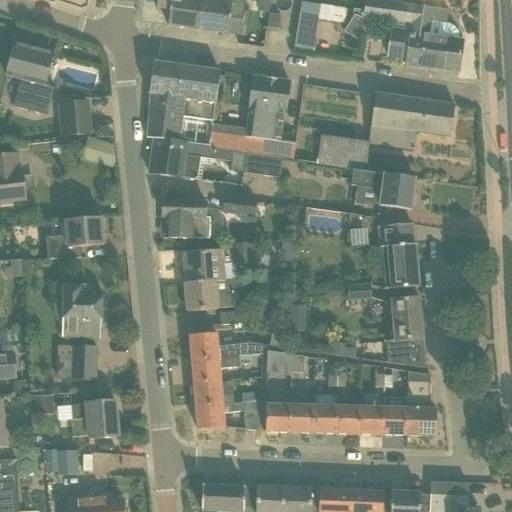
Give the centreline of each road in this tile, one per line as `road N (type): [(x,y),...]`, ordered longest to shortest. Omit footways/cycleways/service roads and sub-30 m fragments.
road 1 (residential): [(163,458),(119,42)]
road 2 (residential): [(492,94),(119,42)]
road 3 (residential): [(163,458),(468,467)]
road 4 (residential): [(119,42),(0,3)]
